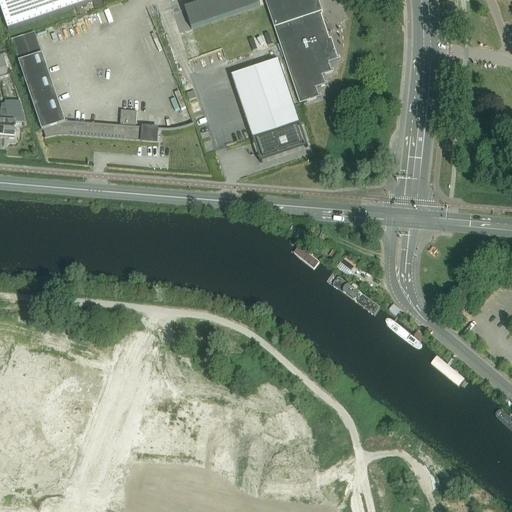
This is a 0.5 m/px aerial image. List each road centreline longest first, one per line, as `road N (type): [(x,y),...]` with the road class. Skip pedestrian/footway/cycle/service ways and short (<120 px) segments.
road 1 (track): [(371,511),(351,424),(246,332),(184,313),(0,296)]
road 2 (secondary): [(407,219),(0,183)]
road 3 (unclassified): [(511,394),(412,307),(402,270),(407,219)]
road 4 (tertiary): [(426,51),(407,219)]
